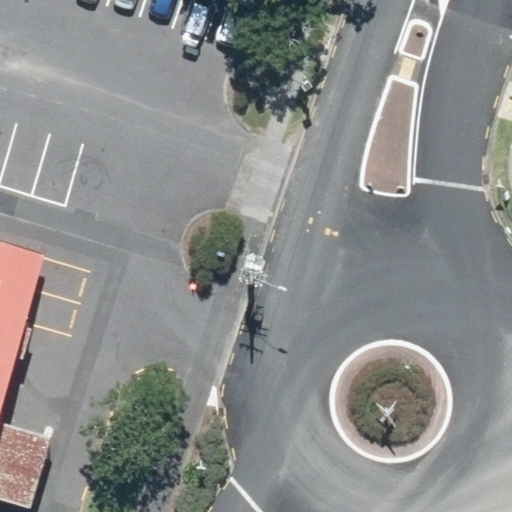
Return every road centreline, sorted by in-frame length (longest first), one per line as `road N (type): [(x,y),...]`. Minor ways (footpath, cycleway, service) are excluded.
road 1 (secondary): [(291,312),(326,186),(397,0)]
road 2 (secondary): [(449,0),(439,59),(448,179),(470,290)]
road 3 (secondary): [(291,312),(320,285),(396,264),(470,290)]
road 4 (secondary): [(275,452),(262,381),(291,312)]
